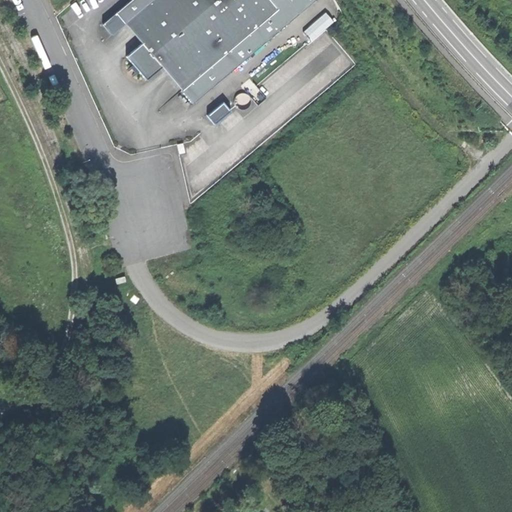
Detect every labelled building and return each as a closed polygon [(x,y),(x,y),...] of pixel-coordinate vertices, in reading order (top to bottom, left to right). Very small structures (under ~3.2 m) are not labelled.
[(124,23),(134,14),(151,34),(141,42),(125,55),(132,63),(139,71),(146,79),(161,66),(178,52),(198,76),(210,66),(257,26),(241,6),(249,0),(129,0),(115,12),(124,23)] [(268,0),(277,9),(257,26),(210,66),(198,76),(181,89),(192,104),(314,0),(268,0)] [(277,9),(268,0),(249,0),(241,6),(257,26),(277,9)] [(134,34),(141,42),(151,34),(134,14),(124,23),(134,34)] [(181,89),(198,76),(178,52),(161,66),(181,89)] [(133,76),(139,71),(132,63),(126,68),(128,71),(131,68),(134,71),(131,73),(133,76)] [(210,115),(216,123),(232,110),(226,102),(210,115)] [(269,458),(261,467),(273,478),(281,470),(269,458)]
